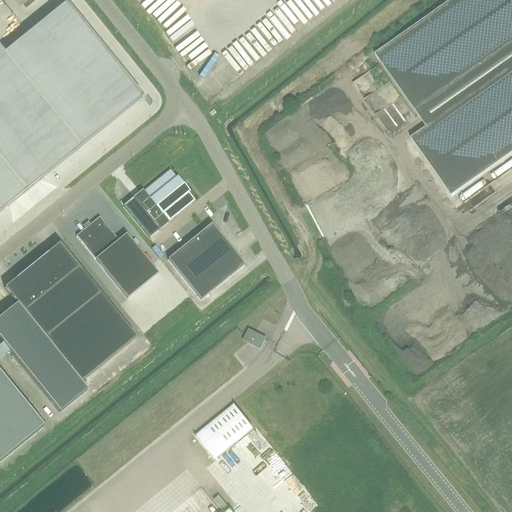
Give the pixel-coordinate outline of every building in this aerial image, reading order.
[(511,0),(453,0),(375,56),(426,129),(411,140),(451,198),(511,154),(511,0)] [(4,55),(80,149),(142,98),(66,5),(4,55)] [(268,59),(272,57),(266,47),(262,49),(268,59)] [(0,161),(25,193),(80,149),(4,55),(0,49),(0,161)] [(0,161),(0,213),(25,193),(0,161)] [(170,172),(171,172),(170,171),(144,193),(143,191),(142,192),(143,193),(134,201),(133,199),(134,201),(124,208),(123,207),(149,240),(150,239),(148,238),(158,230),(159,232),(159,231),(158,230),(167,223),(168,224),(169,224),(168,222),(194,200),(193,201),(187,193),(188,193),(187,192),(186,193),(176,181),(177,180),(177,179),(176,180),(170,172)] [(119,242),(99,218),(90,225),(88,222),(83,227),(85,230),(76,237),(127,300),(158,275),(126,235),(119,242)] [(211,225),(168,261),(201,302),(245,266),(211,225)] [(17,280),(5,290),(17,306),(16,307),(10,311),(0,319),(0,340),(3,344),(9,352),(59,414),(87,391),(81,384),(135,339),(59,246),(47,256),(17,280)] [(249,332),(245,341),(260,349),(265,339),(249,332)] [(145,349),(136,356),(139,360),(148,353),(145,349)] [(0,463),(43,428),(0,375),(0,463)] [(195,437),(214,460),(253,428),(234,405),(195,437)] [(116,489),(126,481),(120,473),(110,481),(116,489)] [(98,490),(105,501),(116,494),(109,483),(98,490)] [(222,511),(228,507),(219,497),(214,501),(222,511)]
